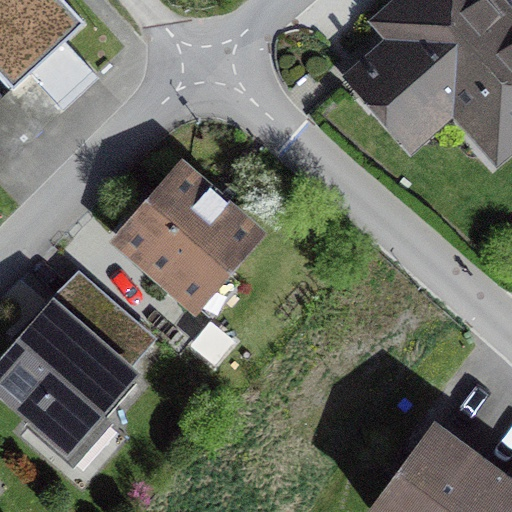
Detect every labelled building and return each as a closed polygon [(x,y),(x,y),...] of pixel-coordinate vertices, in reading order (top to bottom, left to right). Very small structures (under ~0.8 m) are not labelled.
[(83,23),(61,0),(0,0),(0,75),(12,89),(64,40),(83,23)] [(511,28),(487,0),(406,0),(391,14),(401,25),(400,43),(360,78),(411,137),(455,99),(468,115),(475,109),(505,143),(511,136),(511,28)] [(0,162),(96,74),(64,40),(12,89),(0,99),(0,162)] [(220,273),(254,235),(182,172),(123,239),(212,317),(237,289),(220,273)] [(149,335),(86,281),(29,347),(24,343),(0,370),(0,383),(69,443),(127,375),(120,369),(149,335)] [(372,511),(371,511),(511,511),(511,486),(435,428),(372,511)]
